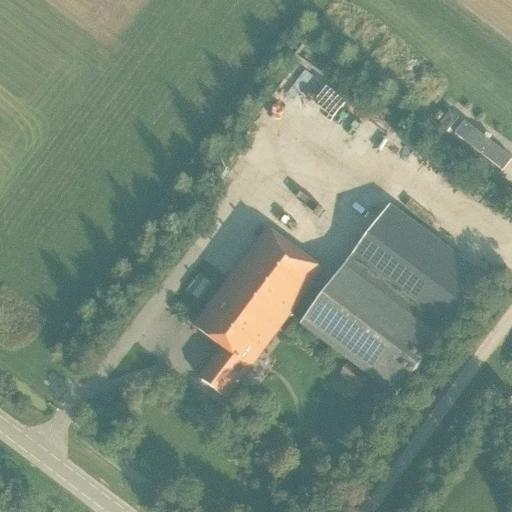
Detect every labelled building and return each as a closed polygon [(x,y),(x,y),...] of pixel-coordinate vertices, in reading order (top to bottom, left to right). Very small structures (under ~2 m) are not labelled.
[(273,103),(255,132),(263,137),(282,109),(273,103)] [(431,122),(442,129),(450,115),(440,108),(431,122)] [(492,171),(503,155),(453,117),(442,132),(492,171)] [(302,324),(399,397),(488,278),(392,205),(302,324)] [(240,382),(324,270),(270,227),(195,326),(224,349),(201,379),(226,399),(240,381),(240,382)]
